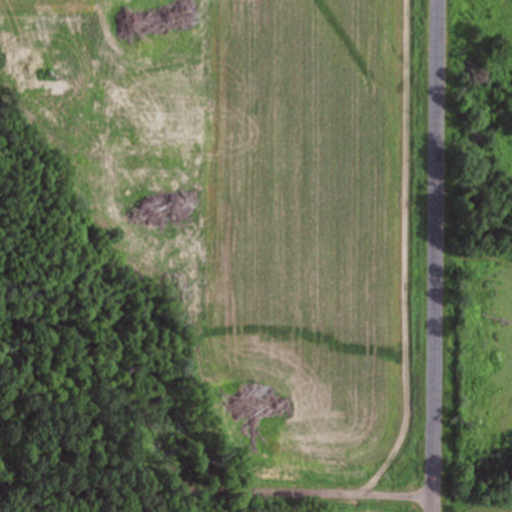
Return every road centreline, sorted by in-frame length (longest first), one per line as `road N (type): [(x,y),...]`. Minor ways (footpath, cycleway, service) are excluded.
road 1 (residential): [(443,511),(445,0)]
road 2 (residential): [(444,498),(0,492)]
